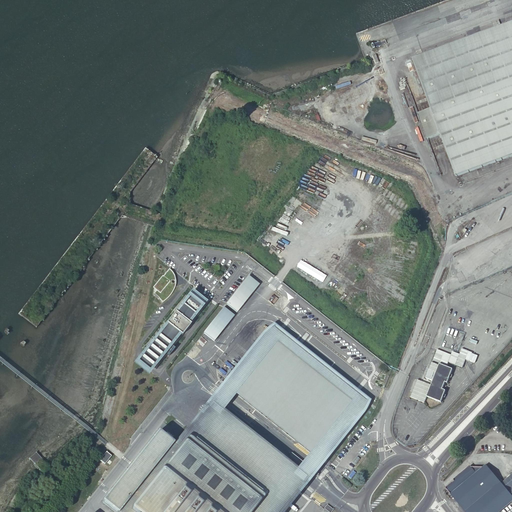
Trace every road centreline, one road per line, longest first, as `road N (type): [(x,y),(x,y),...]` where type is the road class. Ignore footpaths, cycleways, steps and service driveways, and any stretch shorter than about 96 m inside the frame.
road 1 (track): [(440,192),(422,176),(225,96)]
road 2 (secondary): [(511,363),(422,456),(409,460)]
road 3 (secondary): [(429,484),(439,460),(511,380)]
